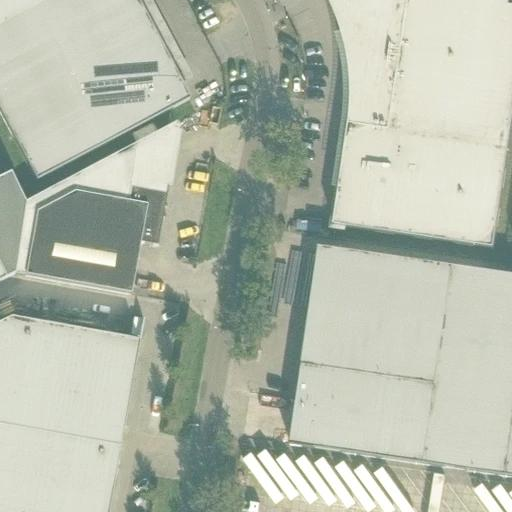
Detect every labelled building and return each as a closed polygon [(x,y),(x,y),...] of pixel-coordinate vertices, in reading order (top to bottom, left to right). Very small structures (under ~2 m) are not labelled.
[(0,0),(0,116),(35,182),(188,101),(135,0),(0,0)] [(391,115),(389,132),(349,126),(334,227),(494,250),(511,127),(511,8),(509,8),(510,0),(327,0),(330,4),(332,10),(335,15),(340,13),(341,17),(353,14),(356,24),(351,26),(351,28),(354,43),(355,58),(355,73),(354,88),(350,109),(391,115)] [(0,282),(5,280),(14,275),(23,212),(25,204),(9,173),(0,177),(0,282)] [(23,212),(14,275),(24,277),(130,296),(139,245),(156,248),(165,197),(164,197),(130,190),(127,204),(73,194),(35,214),(23,212)] [(511,276),(319,249),(290,445),(290,447),(511,478),(511,276)] [(0,511),(108,511),(116,470),(115,470),(122,428),(123,428),(139,342),(10,319),(0,324),(0,511)]
